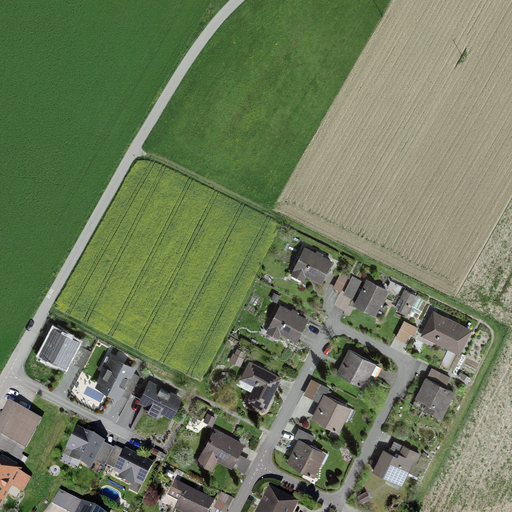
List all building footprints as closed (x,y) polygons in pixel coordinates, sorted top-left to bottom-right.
[(321,283),(330,263),(304,250),(294,269),(321,283)] [(349,275),(341,272),(338,277),(346,281),(349,275)] [(352,277),(344,292),(352,296),(360,281),(352,277)] [(386,292),(368,282),(357,305),(375,314),(386,292)] [(395,317),(404,321),(417,296),(408,291),(395,317)] [(297,340),(307,321),(280,307),(270,326),(297,340)] [(469,332),(434,314),(425,333),(451,345),(441,364),(450,369),(469,332)] [(397,337),(403,340),(411,327),(405,323),(397,337)] [(75,344),(56,335),(47,352),(65,362),(75,344)] [(373,364),(351,353),(340,374),(362,386),(373,364)] [(242,358),(234,354),(231,360),(239,364),(242,358)] [(100,385),(119,395),(132,372),(113,361),(100,385)] [(248,401),(264,408),(279,377),(250,362),(243,376),(257,383),(248,401)] [(449,377),(442,374),(439,380),(446,384),(449,377)] [(441,417),(453,393),(427,380),(415,403),(441,417)] [(179,400),(150,385),(143,400),(171,414),(179,400)] [(336,428),(347,408),(325,397),(315,418),(336,428)] [(3,434),(18,442),(25,446),(40,420),(17,407),(3,434)] [(217,419),(210,414),(205,421),(212,426),(217,419)] [(103,443),(75,430),(66,451),(92,463),(103,443)] [(232,466),(242,446),(215,432),(200,461),(213,468),(217,459),(232,466)] [(18,442),(3,434),(0,438),(0,448),(11,455),(18,442)] [(291,463),(314,475),(325,454),(302,442),(291,463)] [(376,467),(404,481),(412,466),(384,452),(376,467)] [(150,466),(122,453),(113,473),(139,486),(150,466)] [(0,504),(18,469),(0,459),(0,504)] [(189,511),(207,511),(213,501),(186,487),(175,508),(182,511),(187,511),(188,511),(189,511)] [(95,511),(58,492),(54,501),(75,511),(95,511)] [(284,511),(289,502),(271,492),(260,511),(284,511)] [(228,497),(221,493),(214,507),(222,510),(228,497)]
